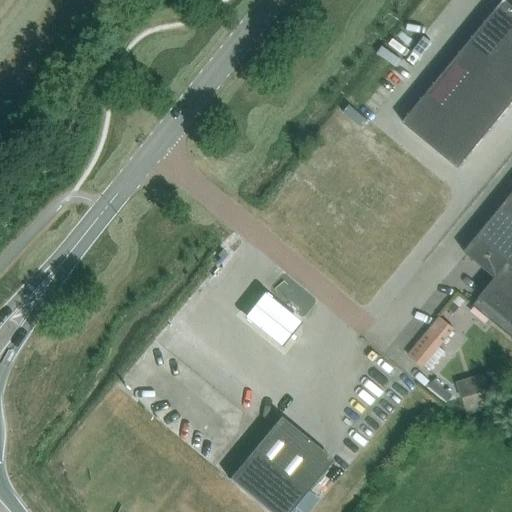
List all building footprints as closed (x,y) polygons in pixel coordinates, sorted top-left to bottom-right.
[(511,5),(505,0),(504,0),(403,123),(459,169),(511,104),(511,5)] [(381,137),(330,203),(393,252),(445,186),(381,137)] [(493,317),(511,332),(511,195),(465,253),(496,278),(473,306),(474,306),(480,299),(496,313),(493,317)] [(260,292),(240,317),(279,348),(299,324),(260,292)] [(455,315),(466,302),(459,295),(447,308),(455,315)] [(422,366),(454,329),(440,318),(408,355),(422,366)] [(472,378),(477,394),(495,388),(490,372),(472,378)] [(280,418),(229,479),(268,511),(305,511),(317,499),(295,481),(320,451),(280,418)]
